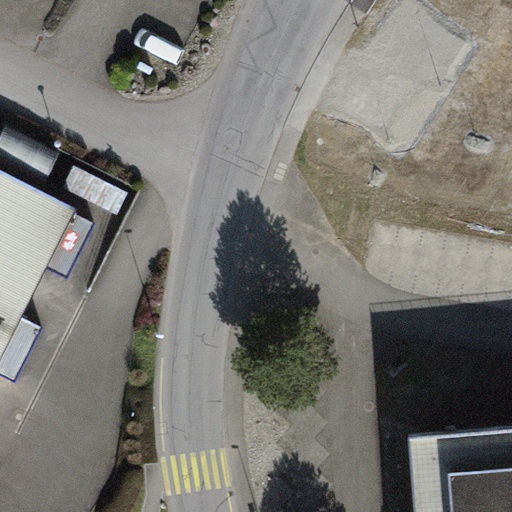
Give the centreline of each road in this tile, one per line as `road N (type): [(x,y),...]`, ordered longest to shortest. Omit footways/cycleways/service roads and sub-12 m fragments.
road 1 (residential): [(226,178),(199,295),(191,392),(205,511)]
road 2 (residential): [(0,73),(226,178)]
road 3 (residential): [(297,0),(226,178)]
